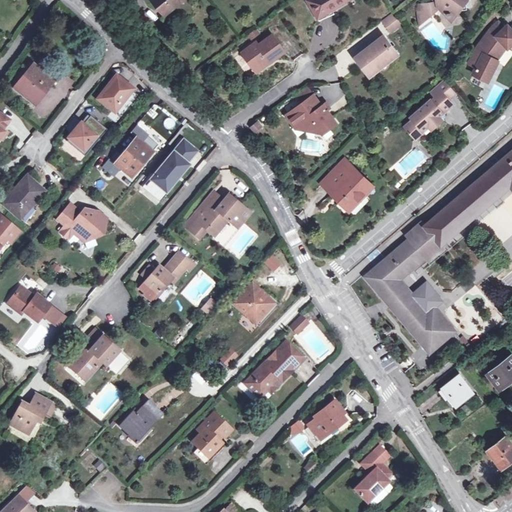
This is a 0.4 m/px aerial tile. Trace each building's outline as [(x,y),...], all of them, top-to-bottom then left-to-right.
[(151,0),(164,15),(182,0),(151,0)] [(310,0),(308,2),(319,20),(333,11),(347,2),(346,0),(310,0)] [(468,0),(437,0),(439,6),(447,12),(448,15),(453,15),(453,13),(459,12),(468,0)] [(501,0),(494,10),(503,19),(511,10),(511,6),(505,0),(501,0)] [(439,6),(438,1),(421,4),(423,20),(441,8),(439,6)] [(333,11),(319,20),(320,23),(335,16),(333,11)] [(391,34),(403,25),(392,12),(381,21),(391,34)] [(453,15),(448,15),(452,22),(459,12),(453,13),(453,15)] [(511,43),(511,28),(503,19),(493,29),(483,41),(490,47),(485,53),(475,74),(490,81),(501,61),(496,58),(499,50),(504,43),(509,47),(511,43)] [(261,74),(288,52),(275,37),(262,47),(260,44),(246,56),(261,74)] [(388,60),(389,62),(400,54),(386,37),(377,50),(375,48),(373,50),(371,49),(357,59),(370,76),(381,68),(380,66),(379,65),(379,63),(380,61),(382,60),(383,59),(386,59),(387,59),(388,60)] [(477,50),(485,53),(490,47),(483,41),(477,50)] [(496,58),(501,61),(508,48),(509,47),(504,43),(499,50),(496,58)] [(381,68),(389,62),(388,60),(387,59),(386,59),(383,59),(382,60),(380,61),(379,63),(379,65),(380,66),(381,68)] [(44,89),(47,91),(54,83),(33,66),(14,89),(32,103),(44,89)] [(98,99),(112,111),(107,116),(116,123),(137,95),(132,91),(133,89),(116,75),(98,99)] [(442,112),(444,115),(455,105),(451,100),(457,95),(446,82),(433,93),(437,97),(413,119),(414,121),(407,127),(418,140),(425,133),(424,131),(429,126),(431,128),(434,131),(445,121),(441,117),(439,115),(442,112)] [(307,86),(296,99),(301,103),(313,91),(307,86)] [(34,106),(47,91),(44,89),(32,103),(34,106)] [(313,97),(298,109),(300,112),(292,119),(298,126),(302,124),(308,131),(319,133),(328,127),(330,130),(338,124),(328,111),(326,109),(324,110),(322,107),(313,97)] [(300,112),(298,109),(287,117),(295,129),(298,126),(292,119),(300,112)] [(0,113),(0,140),(5,133),(2,131),(10,121),(0,113)] [(107,129),(90,116),(82,126),(81,124),(67,142),(81,153),(88,144),(92,147),(107,129)] [(258,132),(259,134),(266,128),(262,124),(255,129),(258,132)] [(130,134),(136,139),(138,141),(145,133),(137,126),(130,134)] [(115,164),(131,177),(151,151),(138,141),(136,139),(115,164)] [(327,142),(332,150),(338,147),(334,139),(327,142)] [(196,151),(183,141),(146,187),(156,195),(162,188),(166,191),(188,165),(186,163),(196,151)] [(403,258),(411,268),(424,257),(428,261),(443,248),(440,244),(509,184),(511,182),(511,152),(426,226),(422,222),(407,235),(411,239),(367,276),(398,314),(397,315),(401,319),(402,318),(406,323),(405,324),(409,328),(410,327),(424,344),(431,339),(437,345),(454,330),(434,306),(427,312),(398,278),(390,268),(403,258)] [(118,166),(110,160),(102,169),(110,175),(118,166)] [(347,160),(330,179),(340,189),(333,196),(350,212),(366,196),(363,192),(371,184),(347,160)] [(3,204),(19,219),(43,191),(27,176),(3,204)] [(323,186),(333,196),(340,189),(330,179),(323,186)] [(374,187),(371,184),(363,192),(366,196),(374,187)] [(162,188),(156,195),(159,199),(166,191),(162,188)] [(184,226),(188,229),(209,205),(216,210),(223,202),(211,193),(184,226)] [(209,205),(188,229),(199,238),(206,229),(209,226),(218,232),(227,221),(237,228),(249,213),(229,195),(223,202),(216,210),(209,205)] [(103,234),(106,219),(99,213),(90,211),(89,211),(88,212),(87,212),(87,213),(83,212),(81,214),(70,205),(57,220),(65,227),(60,233),(68,239),(67,241),(73,246),(79,238),(84,242),(93,238),(103,234)] [(20,232),(2,217),(0,218),(0,246),(6,240),(10,244),(20,232)] [(215,236),(218,232),(209,226),(206,229),(215,236)] [(93,238),(84,242),(87,249),(96,245),(93,238)] [(151,302),(159,294),(170,281),(172,279),(175,281),(187,268),(191,263),(179,252),(164,270),(160,266),(156,271),(150,266),(143,275),(148,280),(145,283),(146,283),(140,289),(145,294),(143,295),(151,302)] [(270,257),(266,261),(274,269),(279,265),(270,257)] [(390,268),(398,278),(411,268),(403,258),(390,268)] [(234,292),(240,297),(249,287),(244,282),(234,292)] [(251,284),(249,287),(240,297),(234,304),(255,323),(273,303),(251,284)] [(21,287),(7,304),(20,314),(21,315),(23,313),(37,323),(43,315),(55,324),(62,314),(50,305),(36,294),(34,297),(21,287)] [(211,300),(207,304),(213,309),(216,305),(211,300)] [(20,314),(7,304),(1,312),(13,321),(20,314)] [(207,304),(202,309),(208,314),(213,309),(207,304)] [(67,317),(62,314),(55,324),(59,327),(67,317)] [(307,323),(300,316),(290,326),(298,333),(307,323)] [(87,341),(94,346),(102,337),(95,331),(87,341)] [(86,348),(72,363),(88,378),(102,362),(105,366),(116,375),(129,360),(118,351),(102,337),(94,346),(89,351),(86,348)] [(430,351),(437,345),(431,339),(424,344),(430,351)] [(275,384),(278,387),(292,371),(302,361),(284,344),(274,354),(245,384),(260,399),(268,391),(275,384)] [(490,374),(500,388),(511,379),(511,358),(490,374)] [(88,378),(72,363),(69,367),(85,381),(88,378)] [(444,389),(457,405),(473,392),(460,376),(444,389)] [(271,394),(278,387),(275,384),(268,391),(271,394)] [(43,415),(50,402),(37,394),(30,406),(22,402),(11,424),(28,434),(40,413),(43,415)] [(136,415),(133,412),(120,426),(136,441),(162,414),(148,401),(138,412),(136,415)] [(326,431),(328,434),(330,433),(345,421),(339,414),(342,412),(334,401),(315,417),(316,419),(308,425),(316,434),(318,437),(326,431)] [(50,402),(43,415),(50,419),(57,406),(50,402)] [(465,417),(472,411),(467,406),(460,412),(465,417)] [(214,413),(202,426),(205,429),(201,433),(192,442),(198,448),(207,457),(220,443),(218,440),(223,434),(229,428),(214,413)] [(291,427),(290,428),(291,430),(292,429),(295,432),(298,432),(303,428),(303,427),(299,421),(291,427)] [(229,428),(223,434),(226,438),(232,431),(229,428)] [(326,431),(318,437),(320,440),(328,434),(326,431)] [(318,437),(316,434),(314,436),(320,443),(331,435),(330,433),(328,434),(320,440),(318,437)] [(488,451),(502,468),(507,463),(510,466),(511,464),(511,444),(506,437),(488,451)] [(207,457),(198,448),(193,453),(206,465),(224,446),(220,443),(207,457)] [(380,447),(372,454),(381,464),(389,456),(380,447)] [(362,464),(371,474),(355,490),(368,502),(389,481),(385,478),(390,473),(381,464),(372,454),(362,464)] [(305,469),(310,474),(318,466),(313,461),(305,469)] [(27,488),(18,497),(28,507),(34,495),(27,488)] [(28,507),(18,497),(2,511),(32,511),(33,511),(28,507)] [(241,511),(232,503),(223,511),(241,511)]
